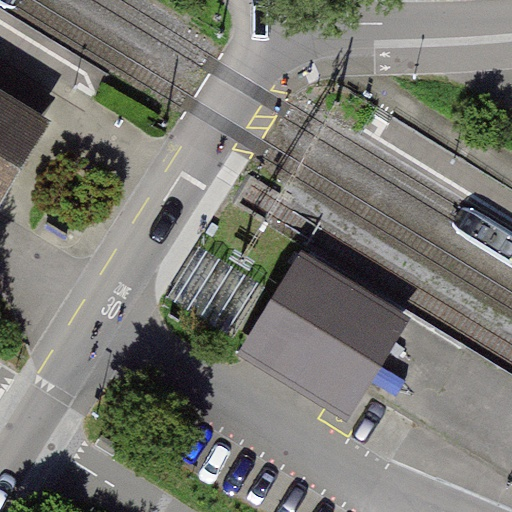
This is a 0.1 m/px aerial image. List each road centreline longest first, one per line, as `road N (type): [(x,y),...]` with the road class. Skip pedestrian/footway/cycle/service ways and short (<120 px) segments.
road 1 (residential): [(35,424),(283,24)]
road 2 (residential): [(283,24),(511,18)]
road 3 (residential): [(157,511),(73,460),(35,424)]
